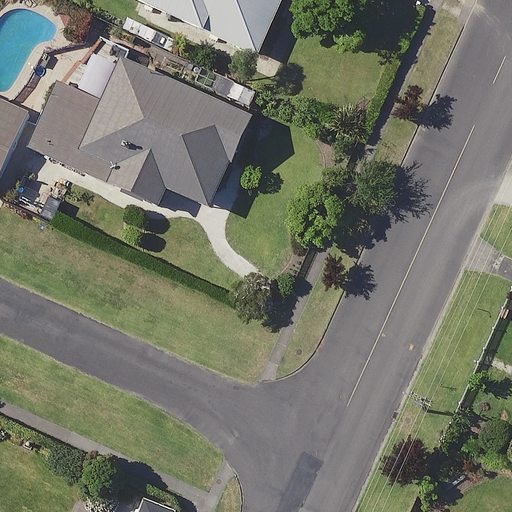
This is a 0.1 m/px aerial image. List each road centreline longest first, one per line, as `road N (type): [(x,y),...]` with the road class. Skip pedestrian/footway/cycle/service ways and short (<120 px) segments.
road 1 (residential): [(325,454),(511,45)]
road 2 (residential): [(0,308),(325,454)]
